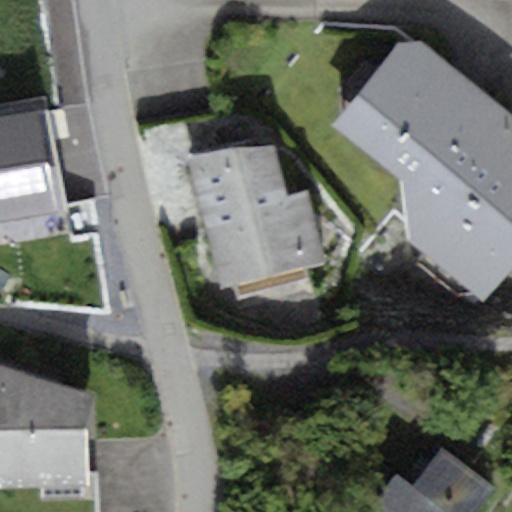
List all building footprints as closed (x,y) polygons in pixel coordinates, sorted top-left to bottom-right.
[(511,122),(407,41),(335,126),(402,178),(406,240),(488,303),(511,271),(511,122)] [(0,128),(30,95),(0,68),(0,128)] [(327,270),(311,193),(289,198),(278,145),(196,162),(223,291),(327,270)] [(0,483),(126,478),(125,389),(0,344),(0,483)] [(399,478),(372,511),(484,511),(499,494),(443,451),(413,489),(399,478)]
